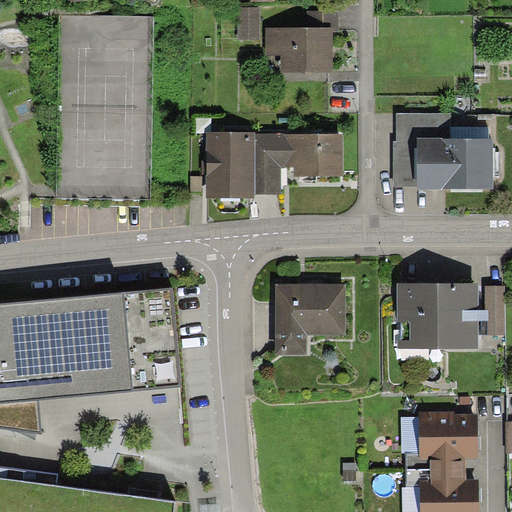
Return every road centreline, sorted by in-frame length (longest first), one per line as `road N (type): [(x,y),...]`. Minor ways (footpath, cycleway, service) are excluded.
road 1 (residential): [(228,234),(241,511)]
road 2 (residential): [(228,234),(0,253)]
road 3 (residential): [(367,228),(365,0)]
road 4 (residential): [(511,231),(367,228)]
road 5 (residential): [(367,228),(228,234)]
